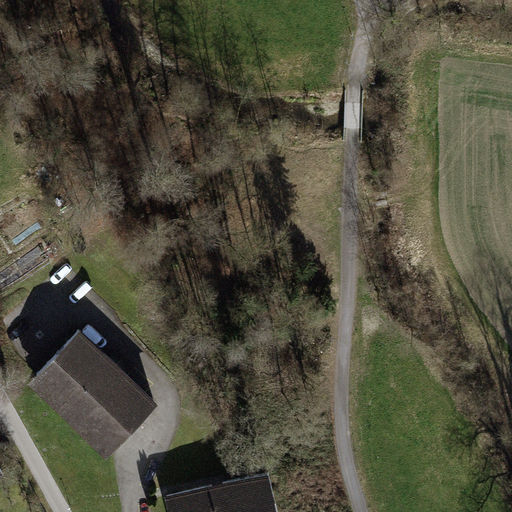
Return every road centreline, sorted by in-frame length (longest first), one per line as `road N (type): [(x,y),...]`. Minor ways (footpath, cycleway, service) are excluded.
road 1 (track): [(370,9),(354,89),(342,283),(343,440),(362,511)]
road 2 (residential): [(63,511),(0,390)]
